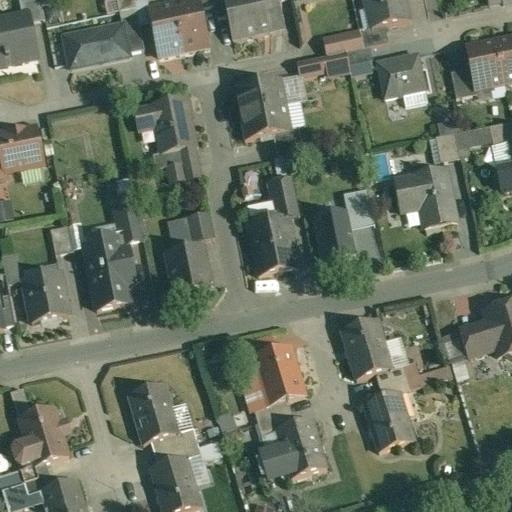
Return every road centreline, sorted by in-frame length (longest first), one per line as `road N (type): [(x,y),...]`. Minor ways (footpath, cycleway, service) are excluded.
road 1 (residential): [(207,73),(227,172),(218,204),(245,318)]
road 2 (residential): [(0,115),(207,73)]
road 3 (residential): [(313,305),(511,261)]
road 4 (residential): [(80,356),(245,318)]
